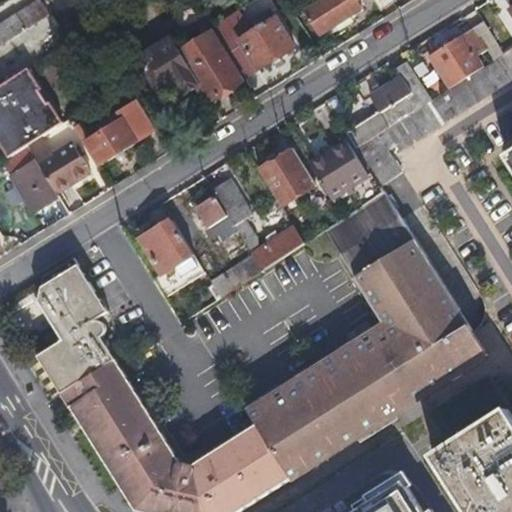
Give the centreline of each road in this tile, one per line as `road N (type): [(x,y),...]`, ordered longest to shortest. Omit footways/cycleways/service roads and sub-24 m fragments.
road 1 (residential): [(0,279),(453,0)]
road 2 (residential): [(511,112),(432,163),(511,289)]
road 3 (residential): [(511,369),(409,443),(451,511)]
road 4 (unknown): [(182,374),(321,287)]
road 5 (primary): [(0,402),(66,511)]
